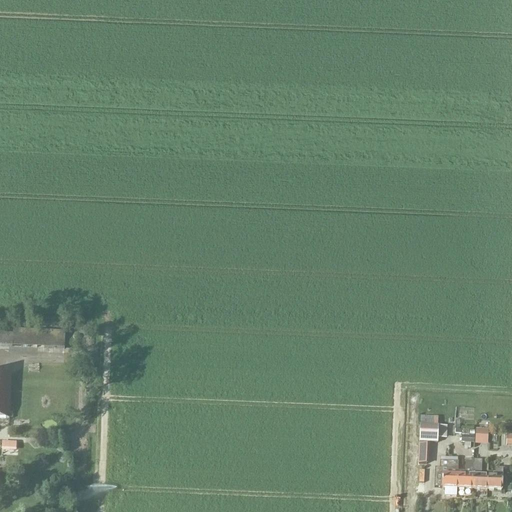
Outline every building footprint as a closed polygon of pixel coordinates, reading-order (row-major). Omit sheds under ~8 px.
[(0,349),(64,353),(64,333),(13,331),(12,335),(0,334),(0,349)] [(0,418),(9,419),(11,375),(0,374),(0,418)] [(419,425),(419,443),(437,444),(438,426),(419,425)] [(486,440),(486,438),(486,430),(474,430),(474,439),(486,440)] [(0,451),(16,451),(16,442),(0,442),(0,451)] [(457,489),(471,490),(473,461),(465,461),(464,473),(458,472),(458,463),(457,489)] [(481,461),(473,461),(471,490),(486,490),(487,478),(481,477),(481,461)] [(435,469),(434,488),(457,489),(458,463),(440,462),(439,469),(435,469)] [(487,473),(487,478),(486,490),(502,491),(503,465),(497,465),(497,469),(495,469),(495,473),(487,473)]
